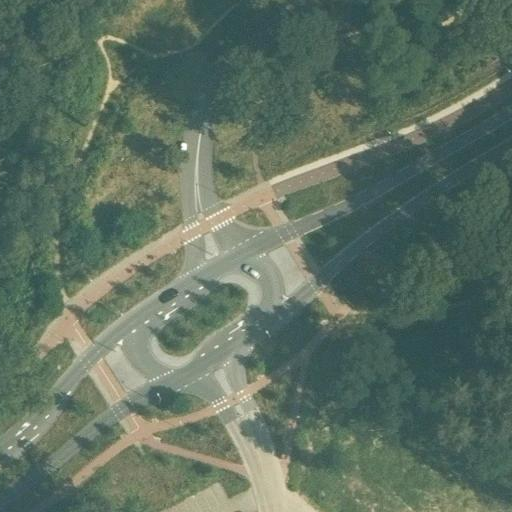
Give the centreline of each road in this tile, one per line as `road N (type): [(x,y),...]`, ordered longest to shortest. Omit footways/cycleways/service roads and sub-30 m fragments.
road 1 (secondary): [(511,110),(344,210),(235,259)]
road 2 (secondary): [(273,317),(368,237),(511,144)]
road 3 (residential): [(195,168),(208,106),(231,68),(310,0)]
road 4 (secondary): [(0,498),(123,406),(171,383)]
road 5 (secondary): [(133,323),(90,354),(34,423),(0,448)]
